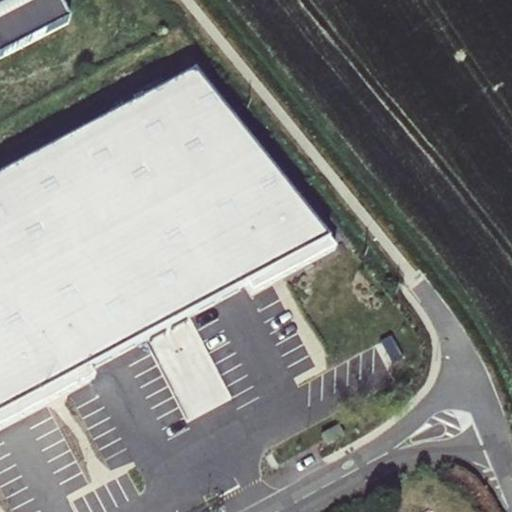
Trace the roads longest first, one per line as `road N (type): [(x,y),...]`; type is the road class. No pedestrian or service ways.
road 1 (unclassified): [(186,0),(427,295),(486,406)]
road 2 (residential): [(486,406),(278,511)]
